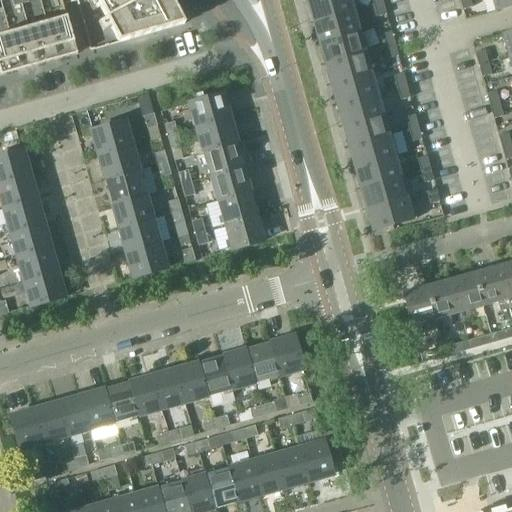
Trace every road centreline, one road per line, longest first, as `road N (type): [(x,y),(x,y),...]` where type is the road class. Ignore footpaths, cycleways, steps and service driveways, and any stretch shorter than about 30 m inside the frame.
road 1 (unclassified): [(0,370),(323,278)]
road 2 (residential): [(0,120),(215,60)]
road 3 (tertiary): [(306,169),(270,43)]
road 4 (tertiary): [(402,511),(369,389)]
road 5 (tertiary): [(323,278),(340,336),(369,389)]
